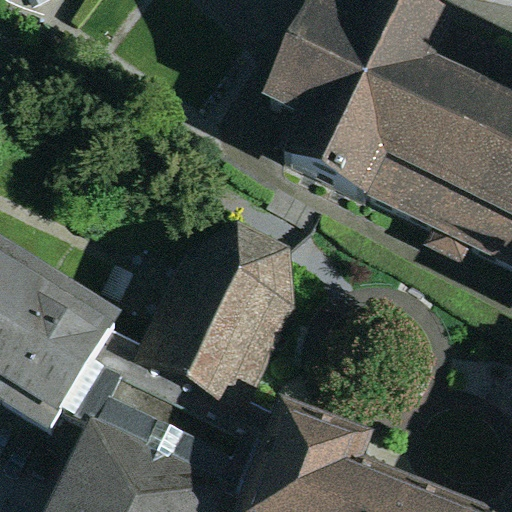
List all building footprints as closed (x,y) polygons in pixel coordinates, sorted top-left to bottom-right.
[(511,72),(363,5),(346,41),(314,27),(267,130),(299,144),(281,184),(511,288),(511,72)] [(293,261),(238,233),(186,273),(141,364),(124,351),(101,389),(267,466),(282,429),(249,415),(297,322),(293,261)] [(0,274),(0,430),(54,464),(70,439),(101,389),(124,351),(0,274)] [(247,511),(267,466),(101,389),(70,439),(89,448),(59,511),(247,511)] [(376,466),(282,429),(267,466),(247,511),(385,511),(362,502),(376,466)]
